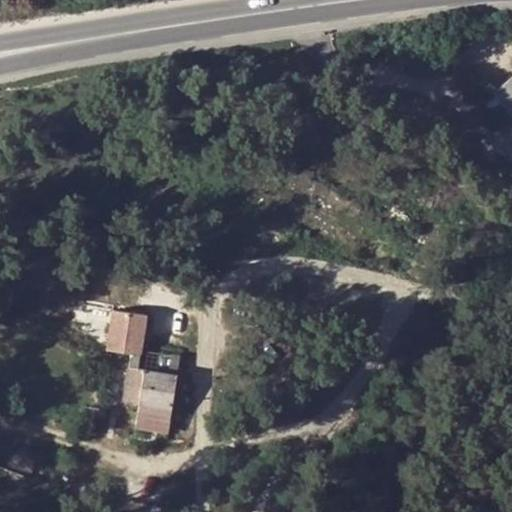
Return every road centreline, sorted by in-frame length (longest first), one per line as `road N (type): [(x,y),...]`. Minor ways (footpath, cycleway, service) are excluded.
road 1 (secondary): [(0,67),(282,9)]
road 2 (secondary): [(282,9),(0,43)]
